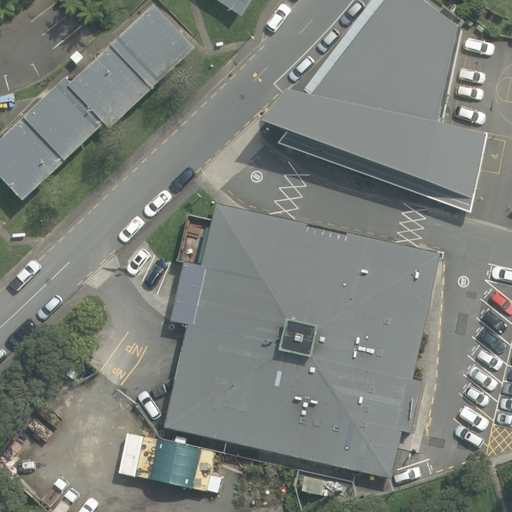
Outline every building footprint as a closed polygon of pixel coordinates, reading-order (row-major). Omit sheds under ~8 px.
[(252,0),(226,0),(246,12),(252,0)] [(291,93),(270,122),(287,133),(281,143),(471,213),(475,200),(489,135),(443,125),(463,29),(423,0),(375,0),(304,95),(291,93)] [(195,51),(199,48),(156,6),(113,47),(155,89),(195,51)] [(155,89),(113,47),(73,86),(70,88),(108,124),(114,129),(155,89)] [(68,161),(108,124),(70,88),(73,86),(67,80),(26,118),(68,161)] [(0,173),(26,202),(68,161),(26,118),(0,141),(0,173)] [(168,428),(394,479),(405,432),(412,432),(425,381),(415,379),(430,311),(442,254),(218,204),(205,266),(187,262),(174,321),(191,325),(168,428)]
